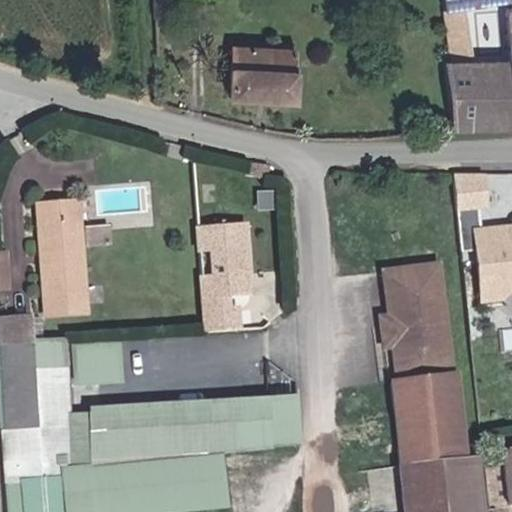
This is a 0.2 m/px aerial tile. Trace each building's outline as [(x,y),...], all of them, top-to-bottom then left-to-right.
[(144,0),(146,14),(176,14),(174,0),(144,0)] [(443,92),(448,150),(511,146),(511,28),(507,29),(509,79),(469,82),(459,27),(477,25),(477,22),(504,19),(501,0),(437,0),(442,24),(453,90),(443,92)] [(148,39),(150,73),(162,72),(164,56),(175,55),(175,41),(148,39)] [(293,57),(229,52),(225,98),(287,106),(293,57)] [(494,175),(462,172),(459,211),(492,214),(494,175)] [(268,177),(250,173),(248,185),(265,189),(268,177)] [(35,191),(36,207),(76,205),(75,188),(35,191)] [(83,298),(76,205),(36,207),(43,300),(83,298)] [(234,216),(199,218),(201,245),(210,244),(212,269),(202,270),(203,290),(234,288),(233,267),(248,266),(246,239),(235,240),(234,216)] [(107,218),(82,219),(83,232),(108,230),(107,218)] [(511,255),(473,261),(483,330),(499,328),(504,321),(511,320),(511,255)] [(248,266),(233,267),(234,288),(249,287),(248,266)] [(438,269),(383,272),(386,317),(388,345),(396,465),(455,462),(450,378),(446,378),(438,269)] [(203,290),(204,300),(235,298),(234,288),(203,290)] [(235,298),(204,300),(205,322),(236,320),(235,298)] [(36,303),(0,304),(0,330),(6,330),(38,329),(36,303)] [(388,345),(386,317),(378,318),(380,346),(388,345)] [(38,329),(6,330),(12,468),(72,465),(71,459),(69,410),(65,328),(38,329)] [(73,384),(125,385),(126,341),(74,341),(73,384)] [(99,408),(69,410),(71,459),(277,443),(274,394),(98,403),(99,408)] [(511,511),(511,459),(494,461),(494,481),(496,511),(511,511)] [(470,511),(467,462),(455,462),(396,465),(398,511),(470,511)] [(496,511),(494,481),(482,481),(484,511),(496,511)] [(47,494),(48,511),(69,511),(69,493),(47,494)]
